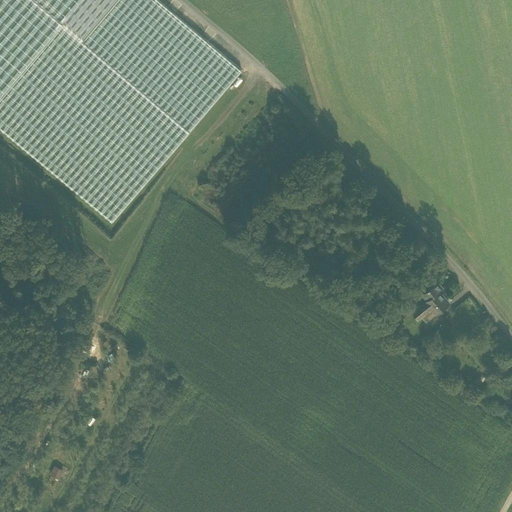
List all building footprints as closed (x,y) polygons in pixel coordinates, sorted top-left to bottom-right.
[(0,0),(0,130),(112,225),(242,71),(157,0),(0,0)] [(412,313),(418,320),(422,317),(431,309),(436,314),(449,304),(438,292),(442,289),(436,283),(423,294),(427,300),(420,306),(412,313)] [(403,310),(407,315),(413,310),(409,305),(403,310)] [(426,323),(436,314),(431,309),(422,317),(426,323)] [(53,465),(49,475),(59,480),(64,470),(53,465)]
